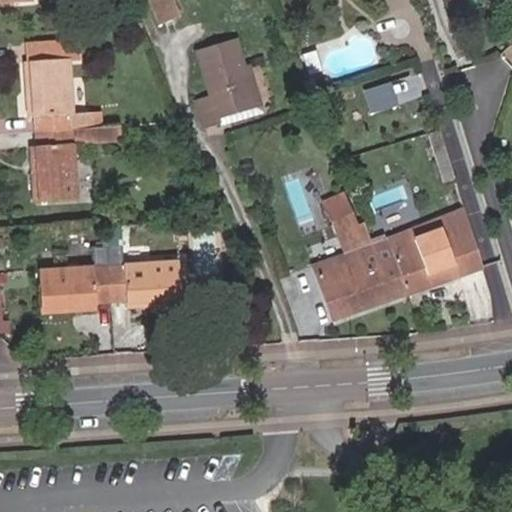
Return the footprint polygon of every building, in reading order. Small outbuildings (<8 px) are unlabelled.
[(191,16),(183,0),(143,0),(158,31),(191,16)] [(253,110),(242,68),(234,40),(197,50),(209,97),(196,100),(203,129),(219,126),(218,120),(253,110)] [(24,62),(66,61),(65,44),(22,47),(24,62)] [(37,117),(37,132),(90,128),(89,114),(70,115),(66,61),(24,62),(28,118),(37,117)] [(248,66),(242,68),(253,110),(260,109),(248,66)] [(422,69),(366,90),(373,109),(429,88),(422,69)] [(119,141),(118,126),(90,128),(37,132),(38,147),(30,147),(33,202),(75,200),(71,144),(119,141)] [(444,182),(454,179),(440,134),(430,137),(444,182)] [(333,321),(407,295),(387,241),(385,235),(370,239),(364,223),(357,226),(346,200),(326,209),(351,263),(317,275),(333,321)] [(387,241),(407,295),(481,268),(464,212),(387,241)] [(122,247),(106,248),(110,301),(126,299),(127,308),(182,305),(180,263),(123,266),(122,247)] [(110,301),(106,248),(91,249),(92,269),(38,272),(41,313),(96,310),(95,301),(110,301)]
